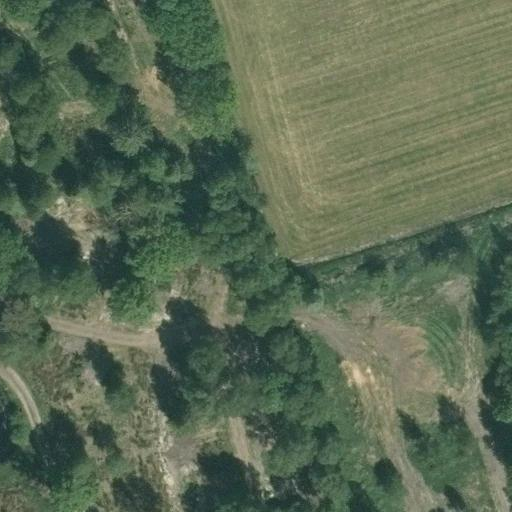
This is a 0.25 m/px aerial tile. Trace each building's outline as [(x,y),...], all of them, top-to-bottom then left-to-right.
[(29,2),(10,7),(13,17),(32,12),(29,2)] [(153,20),(168,18),(166,3),(151,5),(153,20)] [(26,36),(47,27),(43,18),(22,27),(26,36)] [(153,28),(155,40),(183,36),(181,23),(153,28)] [(69,41),(75,84),(116,78),(111,42),(95,44),(94,37),(69,41)] [(47,169),(52,183),(64,180),(59,165),(47,169)] [(209,203),(175,209),(177,221),(211,215),(209,203)] [(108,220),(108,208),(69,206),(69,219),(108,220)] [(221,262),(221,245),(199,245),(199,262),(221,262)] [(115,256),(110,276),(137,283),(142,262),(115,256)] [(65,294),(63,319),(133,324),(134,314),(120,313),(121,299),(65,294)] [(271,382),(293,376),(283,339),(274,342),(277,352),(264,355),(271,382)] [(41,357),(49,371),(61,365),(69,380),(81,374),(65,345),(41,357)] [(133,412),(169,406),(163,371),(144,374),(147,392),(131,394),(133,412)] [(82,385),(91,418),(103,415),(93,381),(82,385)] [(55,417),(80,417),(80,391),(55,391),(55,417)] [(258,416),(291,409),(288,395),(256,402),(258,416)] [(66,437),(68,449),(84,446),(82,434),(66,437)] [(109,459),(121,455),(115,439),(103,444),(109,459)] [(232,449),(196,455),(197,467),(234,462),(232,449)] [(172,456),(144,461),(146,471),(173,466),(172,456)] [(321,464),(299,467),(301,489),(324,487),(321,464)] [(118,467),(80,473),(84,500),(90,499),(92,511),(96,511),(123,507),(121,493),(138,490),(135,474),(120,477),(118,467)] [(0,511),(20,511),(17,500),(0,504),(0,511)]
